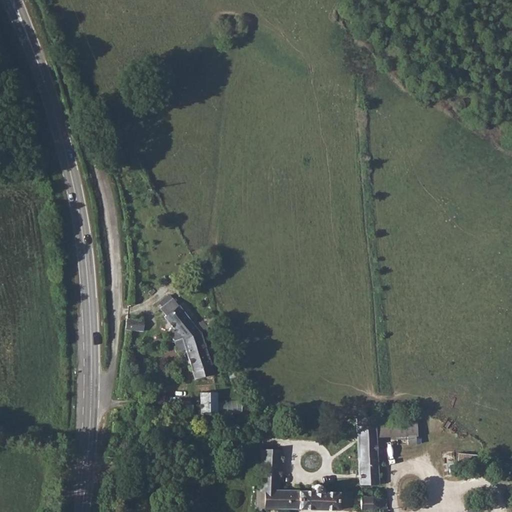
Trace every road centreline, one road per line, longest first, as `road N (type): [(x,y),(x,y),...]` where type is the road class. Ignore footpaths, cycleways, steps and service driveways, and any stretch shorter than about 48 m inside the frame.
road 1 (secondary): [(20,19),(67,163),(87,280),(90,402),(81,511)]
road 2 (unknown): [(88,447),(113,456),(243,451),(321,437),(332,454),(316,472),(301,470),(294,443)]
